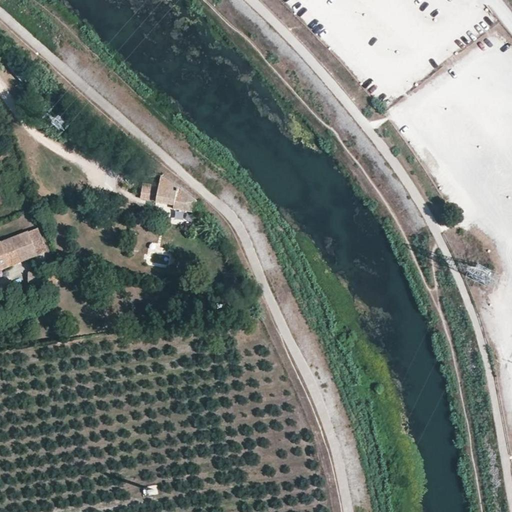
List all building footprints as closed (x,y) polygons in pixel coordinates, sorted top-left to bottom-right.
[(188,195),(161,176),(156,202),(173,205),(172,209),(194,213),(197,201),(188,195)] [(142,186),(141,199),(153,199),(154,186),(142,186)] [(28,232),(37,255),(46,251),(38,228),(28,232)] [(0,269),(37,255),(28,232),(0,242),(0,269)] [(31,269),(25,272),(28,281),(35,278),(31,269)] [(248,289),(235,287),(234,295),(247,296),(248,289)]
